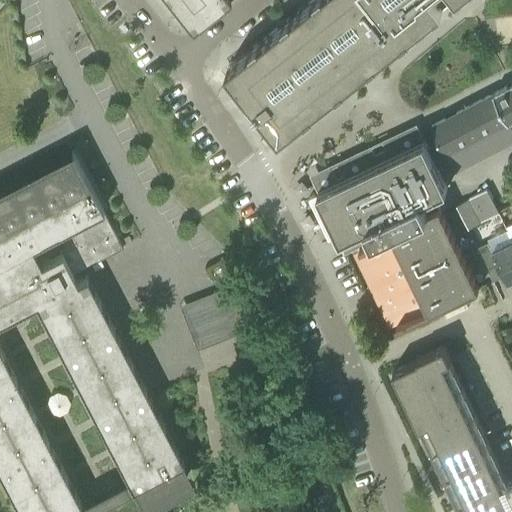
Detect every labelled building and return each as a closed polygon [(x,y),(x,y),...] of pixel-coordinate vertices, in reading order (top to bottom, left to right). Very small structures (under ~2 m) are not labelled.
[(172,0),(191,23),(220,0),(172,0)] [(452,0),(313,0),(227,68),(281,136),(452,0)] [(511,83),(479,100),(504,147),(511,142),(511,83)] [(479,100),(432,125),(456,171),(504,147),(479,100)] [(353,248),(360,245),(441,207),(435,194),(448,187),(438,166),(450,160),(440,140),(428,146),(425,140),(421,141),(420,138),(417,135),(413,133),(409,133),(405,134),(401,136),(399,140),(398,144),(398,148),(400,152),(395,154),(392,147),(371,157),(374,164),(365,168),(365,167),(365,165),(364,162),(363,159),(360,157),(357,157),(354,157),(351,158),(348,160),(347,163),(347,167),(348,170),(350,172),(352,174),(341,180),(323,173),(319,183),(327,186),(318,190),(320,193),(309,198),(329,241),(340,235),(341,238),(356,231),(357,234),(348,238),(353,248)] [(0,471),(21,511),(86,511),(184,462),(86,274),(76,280),(73,273),(123,247),(72,149),(71,150),(80,167),(0,208),(0,471)] [(71,150),(0,187),(0,208),(80,167),(71,150)] [(481,221),(499,212),(487,189),(469,198),(481,221)] [(457,205),(469,228),(481,221),(469,198),(457,205)] [(399,326),(468,293),(479,288),(454,235),(441,207),(360,245),(379,284),(376,286),(386,307),(389,306),(399,326)] [(478,247),(488,270),(499,264),(508,282),(511,279),(511,238),(509,232),(478,247)] [(230,285),(213,292),(230,336),(247,328),(230,285)] [(418,358),(393,370),(456,504),(458,507),(458,508),(464,505),(466,511),(511,511),(511,479),(503,484),(445,361),(451,359),(451,358),(444,345),(418,357),(418,358)]
